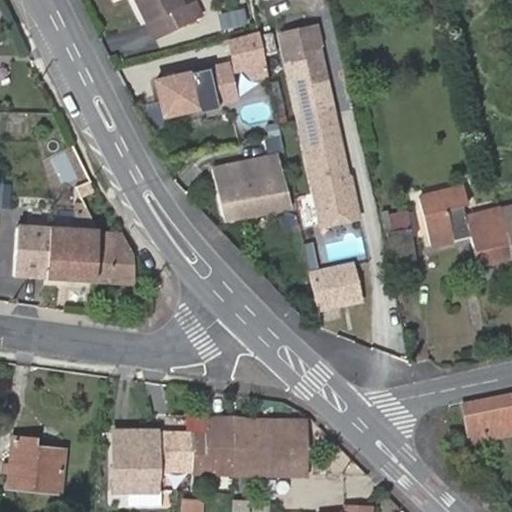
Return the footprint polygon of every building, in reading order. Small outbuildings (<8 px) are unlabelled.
[(196,0),(195,0),(185,5),(182,0),(137,0),(157,39),(204,15),(196,0)] [(266,62),(259,31),(228,39),(235,69),(266,62)] [(284,50),(320,223),(347,218),(356,207),(348,176),(343,173),(340,159),(342,158),(332,107),(329,107),(326,92),(323,93),(313,44),(284,50)] [(234,95),(226,61),(155,78),(164,112),(234,95)] [(18,121),(1,121),(2,140),(19,140),(18,121)] [(51,157),(64,185),(86,175),(73,146),(51,157)] [(225,219),(289,207),(278,154),(213,168),(225,219)] [(344,158),(342,158),(340,159),(343,173),(348,176),(344,158)] [(476,262),(511,256),(499,206),(465,214),(463,204),(468,203),(464,184),(419,194),(422,206),(389,214),(388,210),(382,212),(395,266),(418,261),(414,238),(428,234),(431,247),(455,242),(454,238),(470,234),(476,262)] [(511,203),(499,206),(511,256),(511,255),(511,203)] [(72,228),(80,229),(82,212),(54,210),(53,227),(72,228)] [(96,280),(98,230),(80,229),(72,228),(53,227),(17,226),(14,274),(96,280)] [(132,252),(121,231),(98,230),(96,280),(134,283),(132,252)] [(315,288),(320,312),(328,310),(327,307),(362,300),(354,263),(319,270),(323,286),(315,288)] [(323,286),(319,270),(311,272),(315,288),(323,286)] [(511,393),(462,403),(464,417),(511,407),(511,393)] [(511,407),(464,417),(470,443),(511,433),(511,407)] [(205,431),(204,416),(169,415),(160,415),(160,430),(205,431)] [(232,472),(230,417),(204,416),(205,431),(205,471),(232,472)] [(256,441),(257,418),(230,417),(232,472),(255,473),(256,441)] [(303,419),(257,418),(256,441),(303,443),(303,419)] [(159,493),(160,470),(160,430),(115,430),(114,493),(128,492),(159,493)] [(160,470),(179,470),(205,471),(205,431),(160,430),(160,470)] [(14,438),(8,487),(60,492),(64,450),(34,446),(34,439),(14,438)] [(255,473),(303,474),(304,474),(303,443),(256,441),(255,473)] [(164,493),(159,493),(128,492),(128,509),(164,510),(164,493)] [(183,501),(182,511),(201,511),(202,502),(183,501)] [(345,511),(372,511),(373,503),(346,502),(345,511)]
